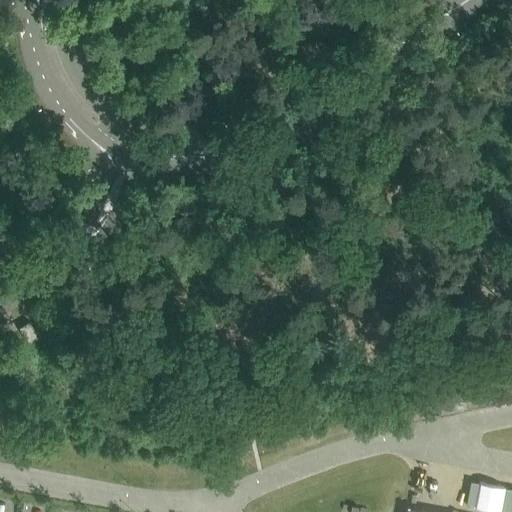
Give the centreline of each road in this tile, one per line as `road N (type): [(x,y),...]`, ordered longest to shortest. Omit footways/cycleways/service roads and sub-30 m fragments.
road 1 (unclassified): [(476,0),(257,148),(177,163),(121,145)]
road 2 (unclassified): [(121,145),(69,249),(0,308)]
road 3 (unclassified): [(121,145),(102,139),(44,78),(27,0)]
